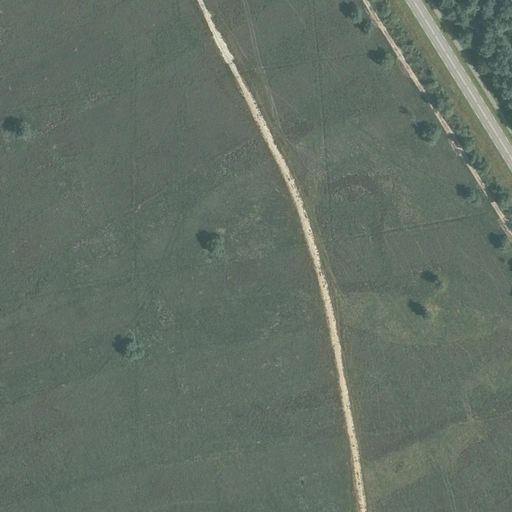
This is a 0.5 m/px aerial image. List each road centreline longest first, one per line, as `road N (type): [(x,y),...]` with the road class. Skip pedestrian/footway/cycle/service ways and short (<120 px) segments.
road 1 (track): [(363,511),(329,308),(306,224),(198,0)]
road 2 (track): [(511,235),(365,0)]
road 3 (primary): [(511,163),(410,0)]
